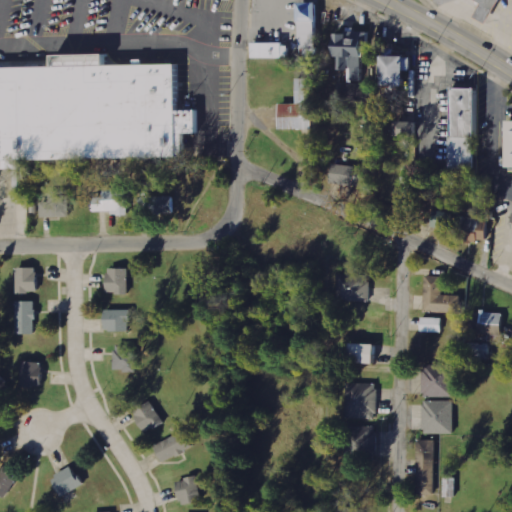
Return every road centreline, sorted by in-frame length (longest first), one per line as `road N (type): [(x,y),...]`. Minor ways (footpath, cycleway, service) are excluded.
road 1 (residential): [(511,287),(239,164)]
road 2 (residential): [(79,241),(80,339),(90,388),(150,490),(151,511)]
road 3 (residential): [(397,511),(401,237)]
road 4 (residential): [(210,233),(238,211),(241,0)]
road 5 (residential): [(0,243),(210,233)]
road 6 (primary): [(511,75),(393,0)]
